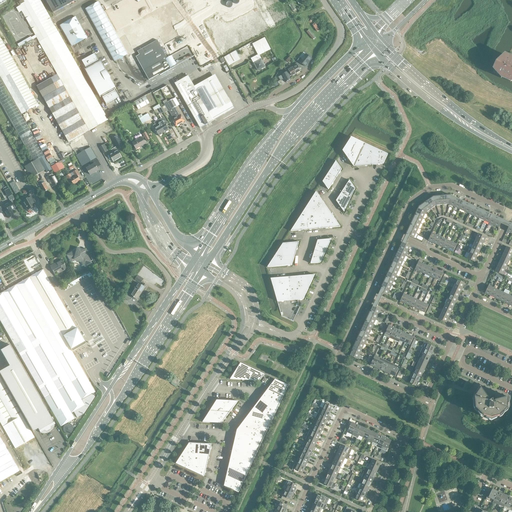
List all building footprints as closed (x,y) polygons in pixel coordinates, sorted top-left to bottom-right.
[(22,0),(17,3),(19,6),(16,8),(19,12),(21,11),(32,30),(34,33),(57,74),(89,130),(108,120),(106,116),(52,21),(40,0),(22,0)] [(45,0),(53,13),(76,0),(45,0)] [(138,0),(115,13),(133,45),(161,29),(159,26),(204,0),(138,0)] [(97,3),(84,10),(114,62),(123,57),(127,55),(97,3)] [(72,46),(87,38),(75,17),(60,25),(72,46)] [(307,32),(313,39),(315,37),(309,30),(307,32)] [(0,37),(0,75),(22,114),(38,105),(0,37)] [(270,49),(265,38),(253,44),(258,55),(270,49)] [(166,52),(164,53),(157,40),(137,51),(139,55),(136,57),(145,74),(149,80),(159,74),(160,75),(171,69),(167,62),(165,59),(169,56),(166,52)] [(239,60),(235,52),(225,58),(229,66),(239,60)] [(86,67),(87,69),(85,70),(100,96),(102,95),(103,97),(102,97),(106,104),(119,97),(115,90),(114,90),(113,89),(115,87),(101,61),(99,62),(98,61),(98,60),(94,54),(82,61),(86,67)] [(312,59),(306,54),(302,59),(300,58),(298,60),(305,66),(312,59)] [(511,58),(511,57),(505,55),(496,63),(493,68),(498,70),(496,73),(497,74),(497,73),(502,75),(501,78),(501,77),(511,82),(511,80),(511,58)] [(265,67),(261,60),(254,63),(258,70),(265,67)] [(287,67),(291,75),(292,76),(296,74),(293,67),(289,69),(288,66),(287,67)] [(291,75),(287,67),(284,68),(287,73),(278,77),(280,80),(284,78),(286,82),(291,79),(289,76),(291,75)] [(215,73),(194,86),(201,98),(198,100),(210,122),(235,108),(215,73)] [(68,142),(82,134),(89,130),(57,74),(37,86),(68,142)] [(0,102),(33,162),(44,156),(44,155),(0,77),(0,102)] [(194,86),(189,78),(186,80),(184,81),(183,79),(180,80),(176,83),(175,83),(200,128),(201,127),(205,125),(207,124),(208,123),(210,122),(198,100),(201,98),(194,86)] [(138,108),(148,102),(144,95),(134,102),(138,108)] [(172,109),(174,107),(179,105),(175,98),(168,102),(172,109)] [(164,104),(165,106),(162,107),(164,112),(165,112),(168,110),(168,111),(169,110),(172,109),(168,102),(165,104),(164,104)] [(172,109),(180,124),(185,121),(181,115),(179,116),(178,115),(179,115),(174,107),(172,109)] [(174,119),(172,120),(176,126),(180,124),(172,109),(169,110),(173,117),(174,119)] [(142,124),(151,119),(148,113),(139,118),(142,124)] [(169,130),(166,125),(168,124),(164,117),(159,120),(161,123),(159,124),(164,133),(166,132),(168,131),(168,130),(169,130)] [(164,133),(159,124),(161,123),(159,120),(154,123),(155,125),(154,126),(155,129),(159,136),(160,135),(160,136),(163,135),(162,134),(164,133)] [(117,136),(120,134),(117,130),(115,132),(114,132),(109,135),(111,139),(112,139),(118,149),(123,146),(117,136)] [(142,137),(138,139),(132,143),(136,149),(145,143),(142,137)] [(354,167),(383,164),(388,154),(351,137),(342,151),(354,167)] [(52,156),(59,153),(53,142),(46,145),(52,156)] [(99,147),(103,154),(108,151),(104,144),(99,147)] [(76,156),(82,166),(90,162),(91,163),(92,165),(86,169),(88,172),(88,173),(89,173),(90,175),(98,170),(97,168),(100,166),(97,159),(90,147),(76,156)] [(110,155),(114,162),(121,157),(115,147),(111,150),(113,153),(110,155)] [(24,167),(30,176),(31,179),(45,170),(47,173),(52,170),(44,156),(33,162),(24,167)] [(64,168),(60,162),(60,161),(51,167),(55,173),(64,168)] [(328,190),(330,187),(342,169),(335,161),(323,182),(328,190)] [(71,181),(73,185),(80,180),(78,176),(80,175),(77,170),(66,176),(69,182),(71,181)] [(49,183),(50,183),(51,182),(54,186),(59,183),(54,176),(52,174),(46,177),(49,183)] [(39,186),(40,186),(44,192),(48,189),(42,179),(37,183),(39,186)] [(10,182),(14,193),(19,191),(16,180),(10,182)] [(344,212),(355,188),(349,180),(336,201),(344,212)] [(316,192),(291,231),(340,227),(316,192)] [(32,204),(33,203),(34,203),(30,197),(29,195),(24,198),(24,199),(21,201),(23,205),(24,205),(25,207),(24,207),(27,211),(34,206),(32,204)] [(442,205),(442,196),(433,197),(436,205),(442,205)] [(449,204),(450,196),(442,196),(442,205),(449,204)] [(458,199),(450,196),(449,204),(455,207),(458,199)] [(436,205),(433,197),(426,202),(431,209),(436,205)] [(459,209),(463,202),(458,199),(455,207),(459,209)] [(13,215),(11,210),(14,209),(10,201),(1,206),(7,218),(8,217),(9,218),(11,217),(11,216),(13,215)] [(431,209),(426,202),(419,207),(426,213),(431,209)] [(464,211),(468,204),(463,202),(459,209),(464,211)] [(469,214),(473,206),(468,204),(464,211),(469,214)] [(474,216),(478,208),(473,206),(469,214),(474,216)] [(423,218),(426,213),(419,207),(415,215),(423,218)] [(479,218),(483,211),(478,208),(474,216),(479,218)] [(484,221),(488,213),(483,211),(479,218),(484,221)] [(489,223),(492,215),(488,213),(484,221),(489,223)] [(421,223),(423,218),(415,215),(413,220),(421,223)] [(494,225),(497,218),(492,215),(489,223),(494,225)] [(507,222),(502,220),(497,218),(494,225),(499,227),(501,224),(505,226),(507,222)] [(418,228),(421,223),(413,220),(411,225),(418,228)] [(416,233),(418,228),(411,225),(408,230),(416,233)] [(414,238),(416,233),(408,230),(405,238),(408,239),(410,236),(414,238)] [(433,243),(437,235),(432,233),(428,240),(433,243)] [(478,234),(476,239),(484,242),(486,237),(478,234)] [(438,245),(442,237),(437,235),(433,243),(438,245)] [(443,247),(447,240),(442,237),(438,245),(443,247)] [(405,238),(402,242),(400,248),(408,251),(410,246),(406,244),(408,239),(405,238)] [(331,239),(318,240),(310,264),(320,263),(331,239)] [(481,247),(484,242),(476,239),(474,243),(481,247)] [(448,250),(452,242),(447,240),(443,247),(448,250)] [(283,243),(267,267),(292,265),(298,246),(299,242),(283,243)] [(457,244),(452,242),(448,250),(453,252),(457,244)] [(479,252),(481,247),(474,243),(471,248),(479,252)] [(405,256),(408,251),(400,248),(398,252),(405,256)] [(477,257),(479,252),(471,248),(469,253),(477,257)] [(71,262),(74,260),(74,259),(81,261),(81,262),(84,266),(90,262),(85,254),(84,253),(85,251),(77,249),(76,251),(75,251),(67,255),(71,262)] [(403,261),(405,256),(398,252),(396,257),(403,261)] [(510,260),(511,255),(504,252),(502,257),(510,260)] [(474,262),(477,257),(469,253),(467,258),(474,262)] [(401,266),(403,261),(396,257),(393,262),(401,266)] [(507,265),(510,260),(502,257),(500,261),(507,265)] [(57,272),(58,274),(67,269),(61,260),(60,260),(56,262),(56,263),(50,266),(51,268),(54,274),(57,272)] [(505,270),(507,265),(500,261),(497,266),(505,270)] [(398,271),(401,266),(393,262),(391,267),(398,271)] [(420,272),(423,264),(418,262),(415,269),(420,272)] [(425,274),(428,266),(423,264),(420,272),(425,274)] [(430,276),(433,269),(428,266),(425,274),(430,276)] [(503,275),(505,270),(497,266),(495,271),(503,275)] [(101,267),(100,268),(95,270),(95,271),(98,276),(104,273),(101,267)] [(396,276),(398,271),(391,267),(389,272),(396,276)] [(0,321),(52,412),(58,422),(61,426),(74,419),(71,413),(85,405),(82,400),(95,392),(89,382),(87,378),(70,349),(84,341),(43,269),(0,293),(0,321)] [(435,278),(438,271),(433,269),(430,276),(435,278)] [(443,273),(438,271),(435,278),(440,281),(443,273)] [(394,281),(396,276),(389,272),(386,277),(394,281)] [(303,300),(315,275),(271,278),(276,302),(278,302),(303,300)] [(392,285),(394,281),(386,277),(384,282),(392,285)] [(462,288),(465,283),(457,280),(455,285),(462,288)] [(389,290),(392,285),(384,282),(382,287),(389,290)] [(146,285),(144,283),(142,285),(138,283),(134,289),(136,291),(137,290),(142,293),(145,287),(146,285)] [(460,293),(462,288),(455,285),(452,289),(460,293)] [(490,296),(493,288),(488,286),(485,293),(490,296)] [(387,295),(389,290),(382,287),(376,299),(380,301),(383,294),(387,295)] [(495,298),(498,290),(493,288),(490,296),(495,298)] [(130,295),(137,300),(142,293),(137,290),(136,291),(134,289),(130,295)] [(458,298),(460,293),(452,289),(450,294),(458,298)] [(500,300),(503,292),(498,290),(495,298),(500,300)] [(505,302),(508,295),(503,292),(500,300),(505,302)] [(405,304),(409,296),(404,293),(400,301),(405,304)] [(455,303),(458,298),(450,294),(448,299),(455,303)] [(410,306),(414,298),(409,296),(405,304),(410,306)] [(415,308),(418,300),(414,298),(410,306),(415,308)] [(376,299),(373,306),(370,311),(378,315),(380,310),(376,308),(380,301),(376,299)] [(453,308),(455,303),(448,299),(445,304),(453,308)] [(420,310),(423,303),(418,300),(415,308),(420,310)] [(425,313),(428,305),(423,303),(420,310),(425,313)] [(451,313),(453,308),(445,304),(443,309),(451,313)] [(449,318),(451,313),(443,309),(441,314),(449,318)] [(376,320),(378,315),(370,311),(368,316),(376,320)] [(446,323),(449,318),(441,314),(438,319),(446,323)] [(373,325),(376,320),(368,316),(366,321),(373,325)] [(371,330),(373,325),(366,321),(364,326),(371,330)] [(369,334),(371,330),(364,326),(361,331),(369,334)] [(389,338),(394,328),(389,326),(384,336),(389,338)] [(394,340),(399,330),(394,328),(389,338),(394,340)] [(400,340),(403,333),(399,330),(394,340),(399,342),(400,340)] [(367,339),(369,334),(361,331),(359,336),(367,339)] [(405,342),(408,335),(403,333),(400,340),(405,342)] [(413,337),(408,335),(405,342),(410,345),(413,337)] [(364,344),(367,339),(359,336),(357,341),(364,344)] [(362,349),(364,344),(357,341),(354,346),(362,349)] [(427,344),(425,349),(432,352),(435,347),(427,344)] [(0,349),(0,350),(9,366),(0,370),(0,374),(32,432),(37,429),(40,432),(41,431),(43,433),(45,432),(46,433),(51,430),(52,428),(54,427),(53,425),(55,424),(9,345),(0,349)] [(360,354),(362,349),(354,346),(352,351),(360,354)] [(432,352),(425,349),(422,348),(420,352),(430,357),(432,352)] [(357,359),(360,354),(352,351),(350,356),(357,359)] [(428,362),(430,357),(420,352),(418,357),(420,358),(428,362)] [(375,367),(380,358),(375,355),(370,365),(375,367)] [(380,370),(385,360),(380,358),(375,367),(380,370)] [(426,367),(428,362),(420,358),(418,363),(426,367)] [(385,372),(390,362),(385,360),(380,370),(385,372)] [(390,374),(395,364),(390,362),(385,372),(390,374)] [(423,372),(426,367),(418,363),(416,362),(413,367),(423,372)] [(260,381),(265,374),(240,363),(230,379),(260,381)] [(400,367),(395,364),(390,374),(395,377),(400,367)] [(421,377),(423,372),(413,367),(411,372),(413,373),(421,377)] [(419,382),(421,377),(413,373),(411,378),(419,382)] [(35,437),(0,377),(0,422),(15,449),(35,437)] [(416,387),(419,382),(411,378),(409,377),(406,382),(416,387)] [(286,384),(276,379),(272,384),(269,387),(270,387),(244,422),(243,421),(237,430),(225,481),(226,481),(225,486),(236,491),(236,492),(238,492),(288,385),(286,384)] [(480,388),(478,392),(477,391),(474,394),(474,395),(473,397),(474,397),(475,402),(474,402),(473,405),(473,407),(474,409),(475,408),(478,411),(478,412),(480,415),(481,416),(482,417),(483,416),(486,417),(486,418),(491,420),(497,418),(496,417),(499,416),(500,417),(501,416),(503,415),(505,412),(504,411),(507,408),(508,409),(509,407),(509,405),(509,402),(508,401),(508,397),(495,400),(493,396),(489,399),(481,388),(480,388)] [(217,423),(221,423),(223,420),(238,401),(217,400),(202,422),(217,423)] [(326,402),(323,408),(322,409),(330,413),(333,407),(329,405),(330,404),(326,402)] [(329,417),(330,413),(322,409),(323,408),(320,407),(319,409),(320,409),(318,413),(328,418),(330,419),(331,417),(329,417)] [(330,419),(328,418),(318,413),(316,418),(315,418),(314,420),(317,421),(317,420),(325,424),(327,420),(329,421),(330,419)] [(323,429),(325,424),(317,420),(317,421),(315,425),(323,429)] [(352,435),(357,424),(352,422),(347,433),(352,435)] [(73,425),(66,424),(65,432),(72,433),(73,425)] [(358,435),(362,427),(357,424),(352,435),(357,437),(358,435)] [(320,435),(323,429),(315,425),(313,430),(310,429),(309,431),(312,432),(312,431),(320,435)] [(363,437),(367,429),(362,427),(358,435),(363,437)] [(368,439),(371,431),(367,429),(363,437),(368,439)] [(318,440),(320,435),(312,431),(312,432),(309,431),(307,435),(318,440)] [(373,442),(376,434),(371,431),(368,439),(373,442)] [(377,444),(381,436),(376,434),(373,442),(377,444)] [(315,445),(318,440),(307,435),(305,440),(305,439),(304,442),(307,443),(307,442),(315,445)] [(382,446),(386,438),(381,436),(377,444),(376,447),(381,449),(382,446)] [(0,481),(19,471),(0,437),(0,481)] [(391,441),(386,438),(382,446),(387,449),(391,441)] [(313,451),(315,445),(307,442),(307,443),(305,447),(313,451)] [(189,443),(185,449),(176,463),(204,477),(212,444),(191,443),(189,443)] [(341,444),(339,450),(347,453),(349,454),(352,449),(341,444)] [(310,456),(313,451),(305,447),(303,451),(300,450),(299,452),(302,454),(302,453),(310,456)] [(349,454),(347,453),(339,450),(337,454),(345,458),(347,459),(349,454)] [(308,462),(310,456),(302,453),(302,454),(300,458),(308,462)] [(343,463),(345,458),(337,454),(334,459),(343,463)] [(305,467),(308,462),(300,458),(298,462),(295,461),(294,463),(295,464),(297,464),(297,463),(305,467)] [(368,463),(370,464),(378,468),(381,463),(370,458),(368,463)] [(340,468),(343,463),(334,459),(332,464),(340,468)] [(303,473),(305,467),(297,463),(297,464),(295,464),(292,470),(298,472),(298,471),(303,473)] [(338,473),(340,468),(332,464),(330,469),(338,473)] [(376,473),(378,468),(370,464),(368,469),(376,473)] [(336,478),(338,473),(330,469),(328,474),(336,478)] [(374,478),(376,473),(368,469),(366,474),(374,478)] [(333,483),(336,478),(328,474),(325,479),(333,483)] [(372,483),(374,478),(366,474),(363,479),(372,483)] [(331,488),(333,483),(325,479),(323,484),(331,488)] [(369,488),(372,483),(363,479),(361,484),(369,488)] [(289,482),(285,490),(293,494),(296,488),(295,488),(297,485),(289,482)] [(367,492),(369,488),(361,484),(359,489),(367,492)] [(365,497),(367,492),(359,489),(357,494),(365,497)] [(494,500),(498,491),(492,489),(490,494),(488,493),(485,499),(491,502),(492,499),(494,500)] [(291,500),(293,494),(285,490),(281,499),(288,502),(290,499),(291,500)] [(498,505),(503,494),(498,491),(494,500),(493,502),(498,505)] [(362,502),(365,497),(357,494),(354,492),(352,498),(362,502)] [(504,507),(509,496),(503,494),(498,505),(504,507)] [(316,500),(326,505),(327,505),(329,499),(321,495),(321,496),(318,495),(316,500)] [(326,505),(316,500),(313,505),(322,509),(324,510),(326,505)] [(280,502),(276,510),(279,511),(284,511),(287,508),(286,508),(287,505),(280,502)]
